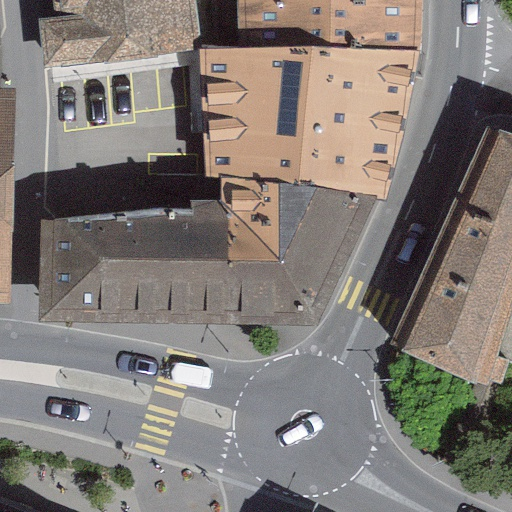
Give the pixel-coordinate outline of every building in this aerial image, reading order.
[(39,76),(179,57),(178,0),(54,0),(54,27),(32,33),(39,76)] [(410,3),(231,7),(226,58),(405,64),(410,3)] [(226,58),(179,57),(192,186),(217,189),(357,204),(377,189),(405,64),(226,58)] [(511,288),(511,144),(484,135),(397,339),(479,384),(488,356),(501,319),(511,288)] [(217,189),(205,209),(44,222),(38,316),(299,322),(357,204),(217,189)] [(511,288),(501,319),(511,322),(511,288)]
